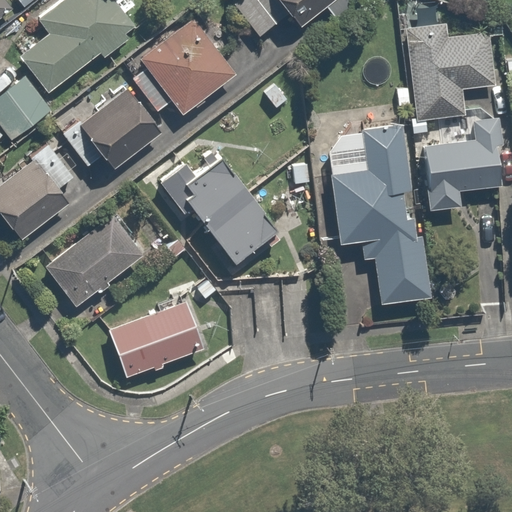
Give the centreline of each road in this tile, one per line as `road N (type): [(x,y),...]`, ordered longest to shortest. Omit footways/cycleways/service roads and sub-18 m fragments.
road 1 (residential): [(104,487),(224,414),(283,391),(511,363)]
road 2 (residential): [(104,487),(0,357)]
